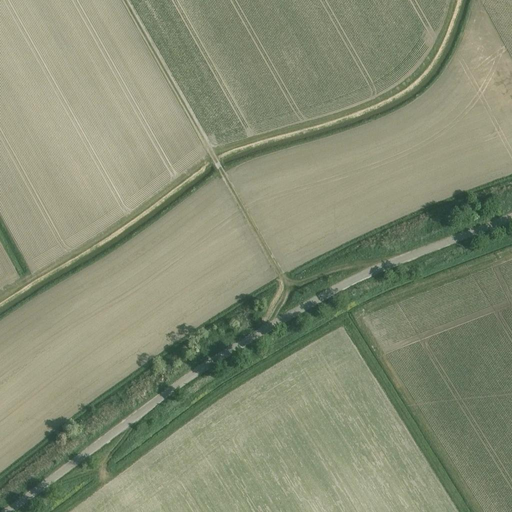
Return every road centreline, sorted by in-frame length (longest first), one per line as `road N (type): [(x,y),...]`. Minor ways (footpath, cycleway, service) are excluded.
road 1 (unclassified): [(8,511),(237,346),(375,270),(511,216)]
road 2 (unknown): [(221,164),(289,283),(280,321)]
